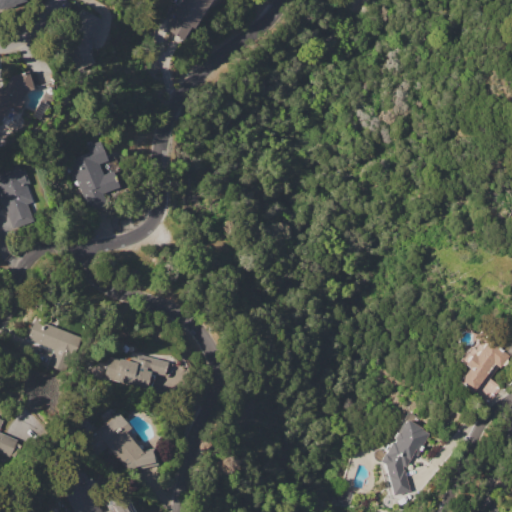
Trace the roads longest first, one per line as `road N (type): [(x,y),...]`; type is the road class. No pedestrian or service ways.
road 1 (residential): [(280,0),(166,123),(152,218),(124,242),(44,244),(22,263),(20,294),(0,319)]
road 2 (residential): [(85,248),(105,282),(187,317),(211,349),(214,401),(193,453),(185,511)]
road 3 (residential): [(506,458),(511,437),(499,408),(464,456),(448,511),(491,489),(506,458)]
